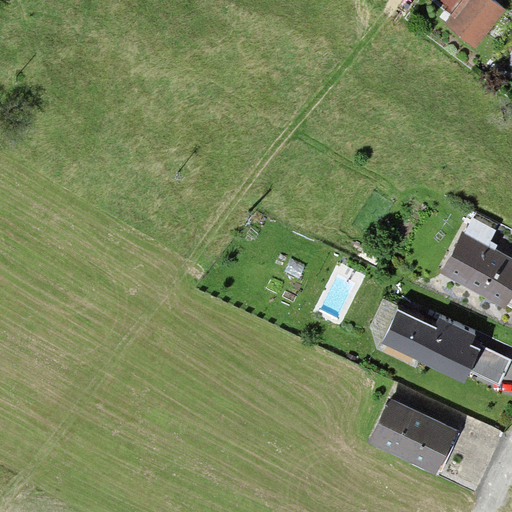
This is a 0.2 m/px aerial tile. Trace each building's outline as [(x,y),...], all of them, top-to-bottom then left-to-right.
[(505,4),(499,0),(465,0),(449,21),(476,42),(505,4)] [(511,282),(511,256),(460,231),(440,271),(502,303),(511,282)] [(467,366),(480,340),(480,339),(471,335),(474,327),(439,311),(436,319),(397,301),(385,327),(423,345),(420,352),(446,364),(449,357),(467,366)] [(511,354),(480,340),(467,366),(499,381),(506,366),(511,354)] [(432,453),(438,441),(446,423),(388,395),(370,433),(412,453),(416,446),(432,453)] [(446,423),(438,441),(447,445),(451,435),(455,427),(446,423)] [(447,445),(438,441),(432,453),(416,446),(412,453),(411,457),(423,462),(424,459),(437,465),(447,445)]
